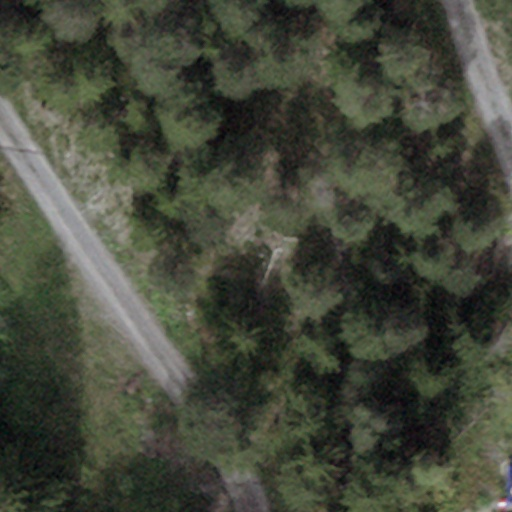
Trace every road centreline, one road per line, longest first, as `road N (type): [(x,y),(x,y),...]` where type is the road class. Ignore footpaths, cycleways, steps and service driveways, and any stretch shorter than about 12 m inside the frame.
road 1 (track): [(0,119),(227,459),(241,511)]
road 2 (track): [(511,136),(486,73),(470,0)]
